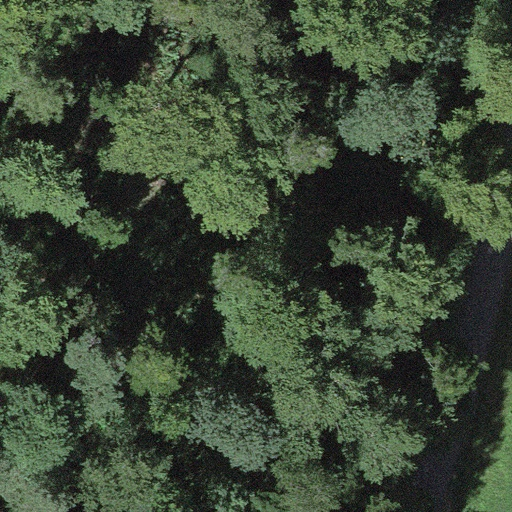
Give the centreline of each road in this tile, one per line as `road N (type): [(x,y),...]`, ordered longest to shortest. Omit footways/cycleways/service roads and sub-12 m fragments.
road 1 (unclassified): [(423,511),(449,437),(511,143)]
road 2 (track): [(0,345),(52,0)]
